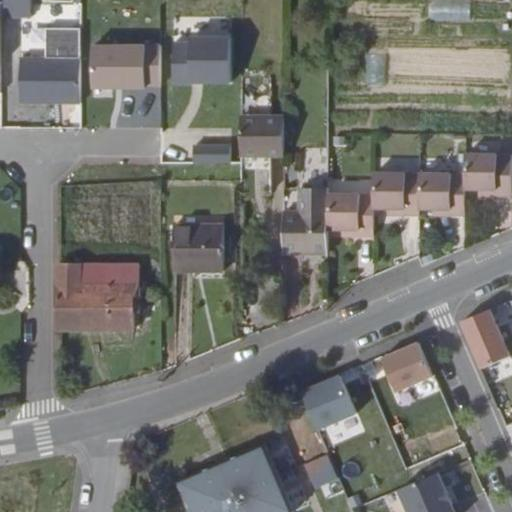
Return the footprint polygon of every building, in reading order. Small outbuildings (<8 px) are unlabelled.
[(479,20),(479,0),(431,1),(432,20),(479,20)] [(240,120),(241,159),(284,160),(283,120),(240,120)] [(463,152),(463,174),(463,183),(493,184),(493,193),(511,192),(511,186),(511,153),(463,152)] [(421,173),(421,175),(420,191),(447,192),(463,192),(463,183),(463,174),(421,173)] [(421,175),(372,174),(372,190),(420,191),(421,175)] [(372,190),(336,190),(327,191),(327,221),(353,221),(353,233),(371,233),(371,205),(372,190)] [(420,191),(372,190),(371,205),(402,206),(402,217),(420,217),(420,204),(420,191)] [(284,191),(283,257),(326,257),(327,221),(327,191),(284,191)] [(420,191),(420,204),(447,205),(447,192),(420,191)] [(463,216),(463,192),(447,192),(447,205),(447,215),(463,216)] [(226,222),(177,221),(176,268),(226,268),(226,222)] [(141,260),(59,259),(58,324),(141,324),(141,260)] [(511,355),(511,345),(496,307),(466,320),(486,366),(511,355)] [(440,373),(426,339),(390,354),(404,388),(440,373)] [(303,383),(298,370),(281,377),(286,389),(303,383)] [(347,372),(309,388),(324,425),(363,409),(347,372)] [(199,511),(286,511),(299,507),(271,439),(184,475),(199,511)] [(308,462),(323,500),(343,493),(327,454),(308,462)] [(460,511),(443,470),(404,486),(414,511),(460,511)]
